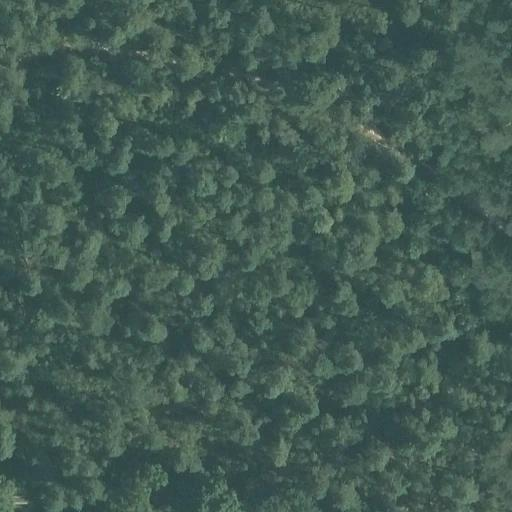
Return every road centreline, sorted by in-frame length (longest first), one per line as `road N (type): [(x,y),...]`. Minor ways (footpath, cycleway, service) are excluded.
road 1 (track): [(511,231),(366,132),(257,78),(84,48),(0,64)]
road 2 (track): [(271,511),(231,501),(0,493)]
